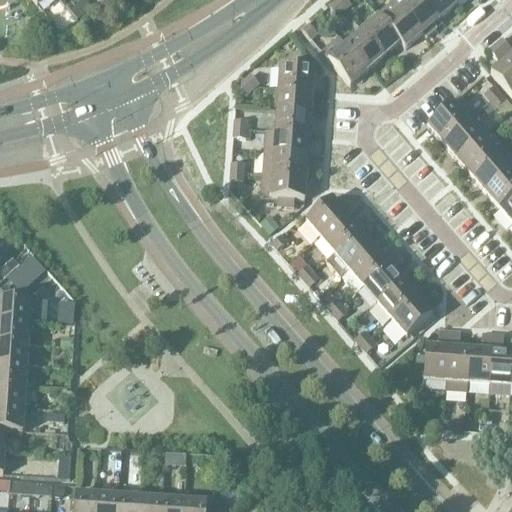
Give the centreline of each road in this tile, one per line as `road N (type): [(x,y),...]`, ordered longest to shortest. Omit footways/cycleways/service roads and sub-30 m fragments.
road 1 (tertiary): [(435,511),(201,236),(149,153),(126,93)]
road 2 (tertiary): [(87,111),(153,241),(390,511)]
road 3 (residential): [(511,4),(382,113),(366,141),(499,297),(511,300)]
road 4 (tertiary): [(126,93),(179,70),(274,0)]
road 5 (tertiary): [(251,0),(115,72)]
